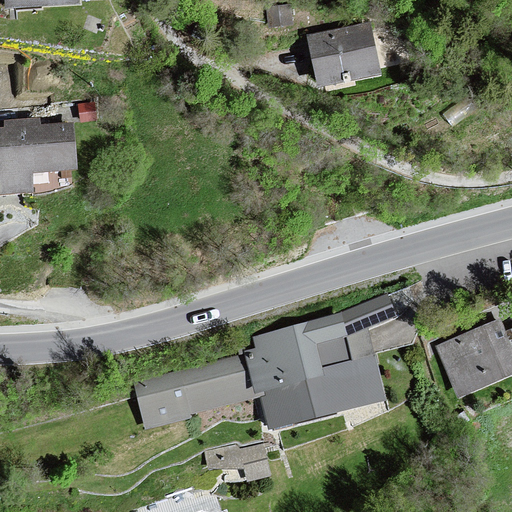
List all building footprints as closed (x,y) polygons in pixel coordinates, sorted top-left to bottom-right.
[(79,0),(4,0),(5,16),(80,11),(79,0)] [(370,31),(306,44),(317,95),(380,82),(370,31)] [(76,131),(0,134),(0,205),(33,204),(32,182),(78,180),(76,131)] [(396,420),(372,322),(128,383),(142,440),(250,413),(261,454),(396,420)] [(500,328),(431,355),(454,414),(511,390),(511,333),(503,337),(500,328)]
